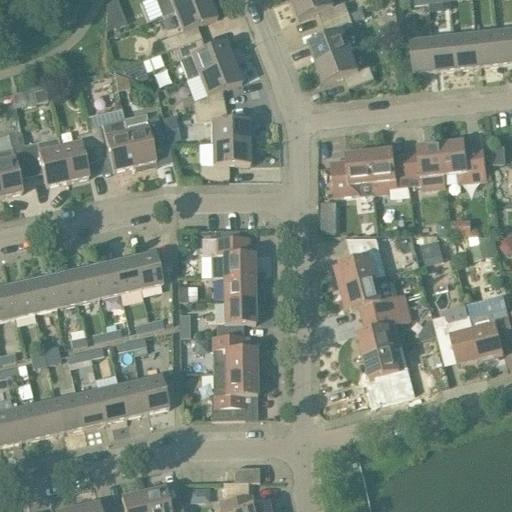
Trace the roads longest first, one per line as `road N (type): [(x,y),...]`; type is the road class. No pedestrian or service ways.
road 1 (residential): [(0,502),(187,458),(300,446)]
road 2 (residential): [(0,237),(141,205),(300,201)]
road 3 (residential): [(300,446),(300,201)]
road 4 (residential): [(300,446),(511,392)]
road 5 (residential): [(296,123),(511,100)]
road 6 (residential): [(296,123),(251,0)]
